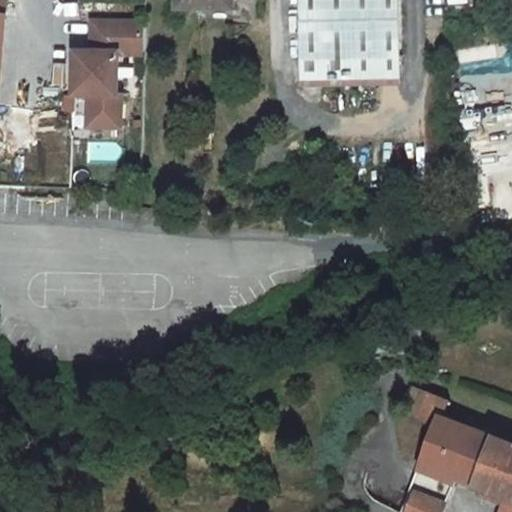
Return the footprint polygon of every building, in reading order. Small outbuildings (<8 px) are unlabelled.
[(12,0),(0,0),(0,9),(12,11),(12,0)] [(184,0),(185,10),(240,11),(240,0),(184,0)] [(404,0),(304,0),(303,85),(361,85),(361,63),(406,63),(404,0)] [(12,11),(0,9),(0,97),(6,98),(12,11)] [(151,25),(98,24),(98,55),(81,54),(80,97),(96,98),(95,130),(128,131),(129,98),(123,98),(124,56),(151,57),(151,25)] [(446,407),(427,399),(419,423),(436,431),(441,419),(446,407)] [(511,447),(441,419),(436,431),(408,501),(430,511),(440,511),(452,488),(503,508),(511,510),(511,447)] [(430,511),(408,501),(403,511),(430,511)]
